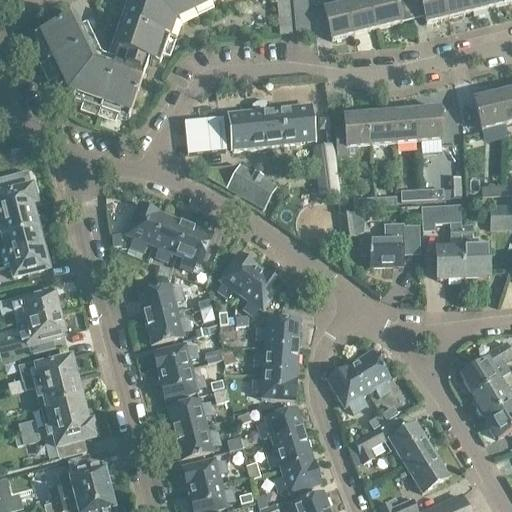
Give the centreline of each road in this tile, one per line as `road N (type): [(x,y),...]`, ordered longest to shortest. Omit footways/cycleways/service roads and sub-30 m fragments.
road 1 (residential): [(155,176),(177,99),(210,78),(310,66),(355,78),(511,37)]
road 2 (residential): [(80,155),(70,180),(152,511)]
road 3 (residential): [(355,306),(236,216),(155,176)]
road 4 (residential): [(355,306),(327,342),(311,387),(357,511)]
road 5 (residential): [(509,511),(421,358)]
